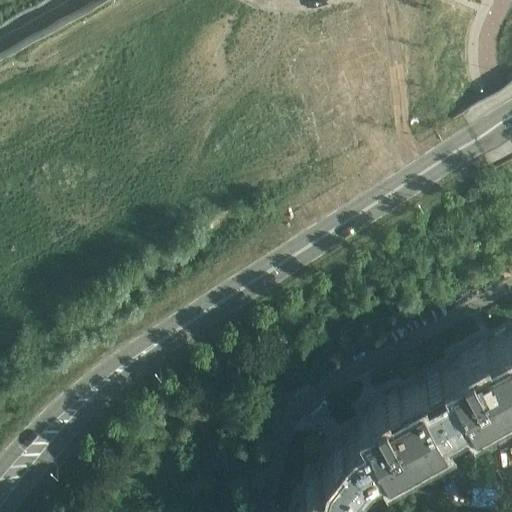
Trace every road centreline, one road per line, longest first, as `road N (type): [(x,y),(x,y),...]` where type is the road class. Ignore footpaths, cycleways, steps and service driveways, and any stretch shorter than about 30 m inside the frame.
road 1 (primary): [(178,334),(511,119)]
road 2 (primary): [(12,511),(62,446),(178,334)]
road 3 (primary): [(178,334),(69,399),(0,468)]
road 4 (track): [(397,0),(408,184)]
road 5 (motorway): [(0,80),(143,0)]
